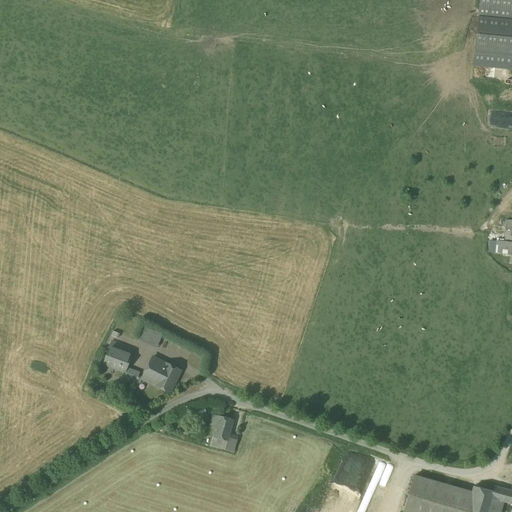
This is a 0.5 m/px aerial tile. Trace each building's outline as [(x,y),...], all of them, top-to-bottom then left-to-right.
[(511,0),(478,0),(472,66),(511,70),(511,0)] [(511,243),(496,241),(496,243),(495,253),(511,255),(511,243)] [(165,333),(145,323),(136,339),(157,349),(165,333)] [(132,349),(111,342),(102,365),(124,373),(125,369),(131,355),(132,349)] [(181,372),(152,358),(143,376),(141,379),(170,393),(181,372)] [(143,376),(125,369),(124,373),(122,377),(139,384),(141,379),(143,376)] [(202,409),(193,416),(197,421),(205,414),(202,409)] [(233,421),(219,417),(213,438),(228,442),(228,441),(230,434),(233,421)] [(228,442),(213,438),(210,446),(225,450),(228,442)] [(236,444),(228,441),(228,442),(225,450),(229,451),(228,452),(234,453),(236,444)] [(380,462),(373,492),(380,494),(387,464),(380,462)] [(353,511),(367,471),(343,463),(327,511),(353,511)] [(403,511),(466,511),(472,493),(414,476),(403,511)] [(495,487),(484,484),(482,489),(493,493),(494,487),(495,487)] [(466,511),(489,511),(493,500),(511,504),(511,491),(494,487),(493,493),(482,489),(473,487),(472,493),(466,511)]
